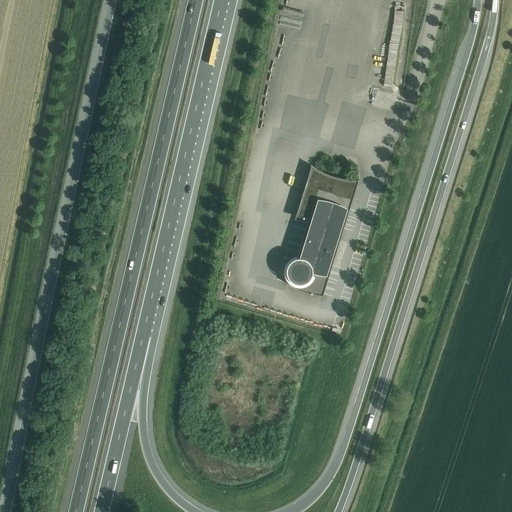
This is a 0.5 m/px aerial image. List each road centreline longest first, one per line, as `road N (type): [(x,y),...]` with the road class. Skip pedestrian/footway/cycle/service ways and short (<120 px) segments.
road 1 (motorway): [(478,0),(342,454),(297,511)]
road 2 (motorway): [(338,511),(495,0)]
road 3 (motorway): [(195,0),(76,511)]
road 4 (motorway): [(113,0),(7,511)]
road 5 (track): [(362,511),(511,52)]
road 6 (track): [(72,0),(0,398)]
road 7 (track): [(385,511),(511,128)]
road 8 (motorway): [(142,335),(221,0)]
road 9 (motorway): [(192,511),(168,492),(146,450),(142,335)]
road 10 (motorway): [(101,511),(142,335)]
